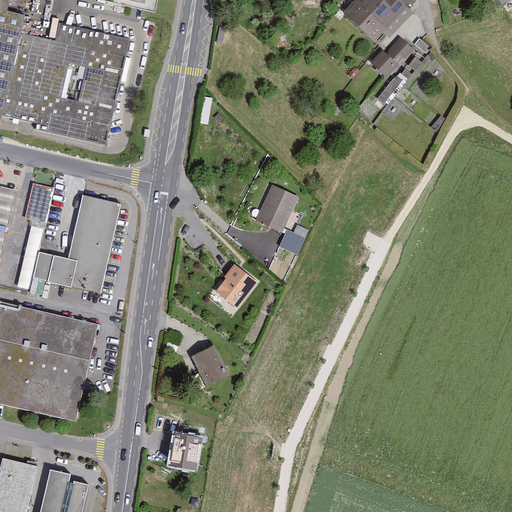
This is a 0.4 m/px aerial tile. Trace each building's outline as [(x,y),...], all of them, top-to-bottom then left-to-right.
[(0,0),(0,121),(2,122),(3,116),(37,123),(36,129),(107,145),(131,40),(8,12),(10,0),(0,0)] [(158,0),(102,0),(102,2),(155,14),(158,0)] [(408,9),(415,0),(356,0),(342,16),(375,45),(387,31),(393,37),(413,14),(408,9)] [(388,57),(399,67),(414,51),(402,41),(388,57)] [(421,41),(416,47),(428,55),(432,50),(421,41)] [(384,54),(374,65),(389,78),(399,67),(388,57),(384,54)] [(378,97),(386,104),(412,75),(403,68),(378,97)] [(54,189),(33,184),(26,219),(46,224),(54,189)] [(299,198),(273,185),(255,220),(282,233),(299,198)] [(0,258),(1,252),(4,240),(9,222),(11,210),(14,198),(16,191),(0,188),(0,189),(0,258)] [(121,205),(83,197),(69,261),(39,254),(34,280),(101,295),(121,205)] [(280,247),(298,255),(305,238),(288,230),(280,247)] [(267,254),(251,240),(246,247),(262,261),(267,254)] [(258,284),(236,265),(215,291),(237,309),(258,284)] [(0,404),(75,423),(99,325),(2,301),(0,307),(0,404)] [(168,341),(179,344),(181,338),(170,334),(168,341)] [(214,343),(192,354),(207,386),(229,376),(214,343)] [(175,436),(171,466),(195,469),(199,439),(175,436)] [(72,473),(50,468),(39,511),(26,511),(37,466),(2,457),(0,464),(0,511),(81,511),(88,484),(70,480),(72,473)]
